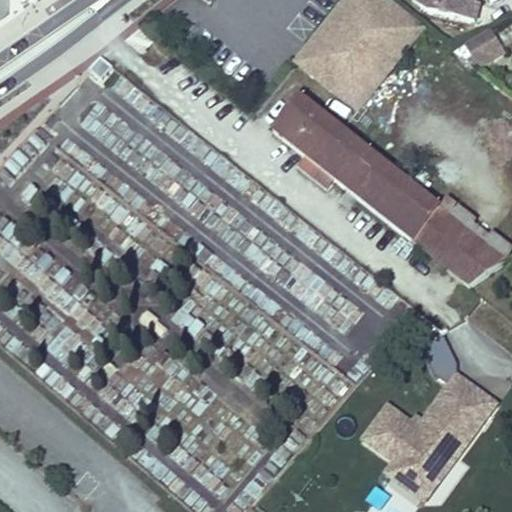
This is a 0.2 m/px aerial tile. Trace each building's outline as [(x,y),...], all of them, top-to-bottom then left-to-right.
[(359,114),(425,30),(386,0),(348,0),(297,65),(359,114)] [(422,0),(421,8),(429,13),(475,23),(479,6),(473,4),(474,0),(422,0)] [(502,50),(491,31),(465,47),(476,66),(502,50)] [(479,71),(505,56),(502,50),(476,66),(479,71)] [(103,82),(113,70),(102,61),(91,73),(103,82)] [(440,210),(301,101),(275,135),(322,173),(334,182),(471,291),(471,289),(507,264),(440,210)] [(334,182),(322,173),(316,181),(327,190),(334,182)] [(31,189),(23,202),(40,212),(48,199),(31,189)] [(511,257),(511,248),(449,199),(440,210),(507,264),(511,257)] [(187,317),(179,331),(200,342),(207,329),(187,317)] [(365,379),(353,367),(345,377),(357,387),(365,379)] [(392,466),(385,477),(432,508),(500,405),(456,376),(423,427),(387,404),(360,445),(392,466)]
